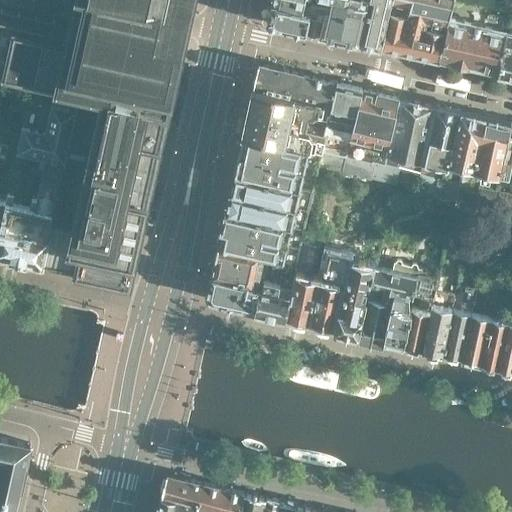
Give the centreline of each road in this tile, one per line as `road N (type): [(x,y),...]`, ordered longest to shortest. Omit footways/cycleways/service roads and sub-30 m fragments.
road 1 (residential): [(511,389),(161,307)]
road 2 (residential): [(511,97),(224,31)]
road 3 (residential): [(126,444),(394,511)]
road 4 (residential): [(161,307),(0,269)]
road 5 (residential): [(224,31),(189,185)]
road 6 (residential): [(224,31),(81,0)]
road 7 (residential): [(126,444),(161,307)]
road 8 (residential): [(189,185),(155,280),(161,307)]
road 9 (residential): [(161,307),(179,280),(189,185)]
